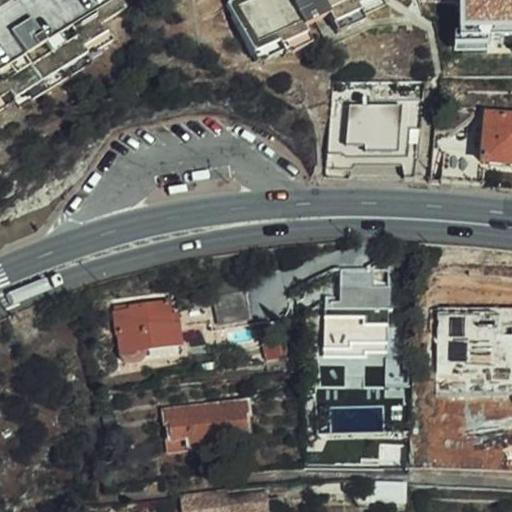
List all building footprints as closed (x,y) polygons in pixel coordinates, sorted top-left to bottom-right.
[(0,0),(0,97),(5,94),(11,104),(12,105),(81,61),(80,60),(75,51),(105,33),(101,26),(127,10),(121,0),(120,0),(171,0),(172,1),(174,0),(204,0),(204,1),(206,0),(0,0)] [(239,0),(261,51),(289,40),(316,29),(313,21),(339,10),(342,17),(370,6),(368,1),(370,0),(239,0)] [(511,0),(456,0),(457,37),(511,35),(511,0)] [(375,18),(370,6),(342,17),(347,29),(375,18)] [(289,40),(293,51),(295,56),(322,45),(316,29),(289,40)] [(108,41),(105,33),(75,51),(80,60),(108,41)] [(289,40),(261,51),(266,62),(293,51),(289,40)] [(88,72),(81,61),(12,105),(20,116),(88,72)] [(0,111),(11,104),(5,94),(0,97),(0,111)] [(401,111),(352,110),(348,156),(397,157),(401,111)] [(446,154),(443,184),(463,186),(482,188),(484,169),(511,171),(511,120),(489,119),(485,158),(446,154)] [(511,254),(445,247),(438,295),(432,344),(511,352),(511,254)] [(244,279),(212,283),(219,325),(251,320),(244,279)] [(339,307),(325,308),(324,333),(343,333),(343,336),(369,336),(369,334),(383,335),(388,331),(388,312),(392,312),(391,289),(375,289),(374,283),(340,281),(340,292),(339,307)] [(324,292),(325,308),(339,307),(340,292),(324,292)] [(172,324),(171,316),(168,303),(130,308),(130,311),(114,314),(120,357),(128,364),(138,363),(144,354),(183,347),(179,323),(172,324)] [(260,327),(249,328),(250,333),(259,332),(259,348),(263,363),(278,361),(276,322),(273,324),(269,325),(263,325),(261,324),(260,327)] [(439,411),(435,442),(462,443),(463,440),(511,439),(511,391),(454,392),(453,412),(439,411)] [(249,404),(163,412),(164,427),(167,427),(170,453),(249,445),(246,418),(250,418),(249,404)] [(228,491),(181,497),(182,511),(244,511),(243,494),(229,495),(228,491)] [(243,494),(244,511),(257,511),(257,493),(243,494)]
